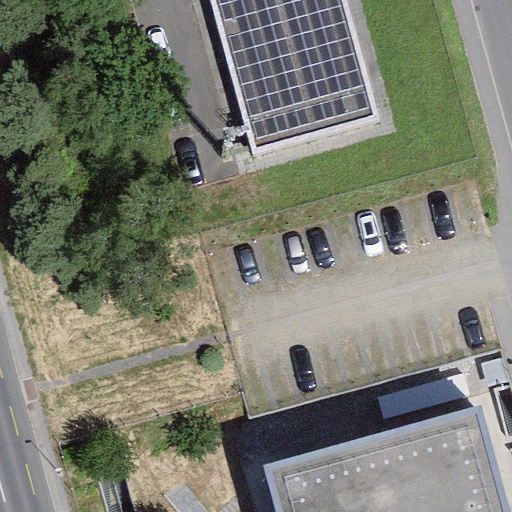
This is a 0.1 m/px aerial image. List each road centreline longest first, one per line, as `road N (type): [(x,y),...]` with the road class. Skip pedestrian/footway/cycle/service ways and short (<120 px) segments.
road 1 (unknown): [(246,339),(511,280)]
road 2 (unknown): [(202,163),(152,0)]
